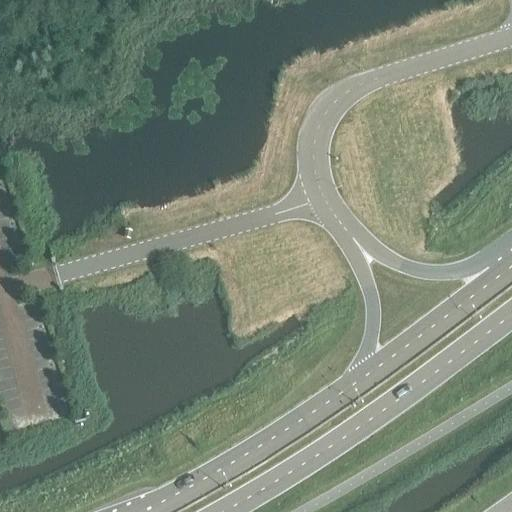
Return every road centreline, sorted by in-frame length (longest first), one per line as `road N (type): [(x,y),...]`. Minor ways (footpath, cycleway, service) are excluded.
road 1 (secondary): [(224,511),(366,423),(511,314)]
road 2 (unclassified): [(323,199),(313,173),(314,139),(341,95),(511,36)]
road 3 (residential): [(323,199),(48,277)]
road 4 (secondary): [(354,384),(140,511)]
road 5 (secondary): [(499,275),(354,384)]
road 6 (unclassified): [(499,275),(423,271),(353,238)]
road 7 (unclassified): [(353,238),(373,308),(354,384)]
